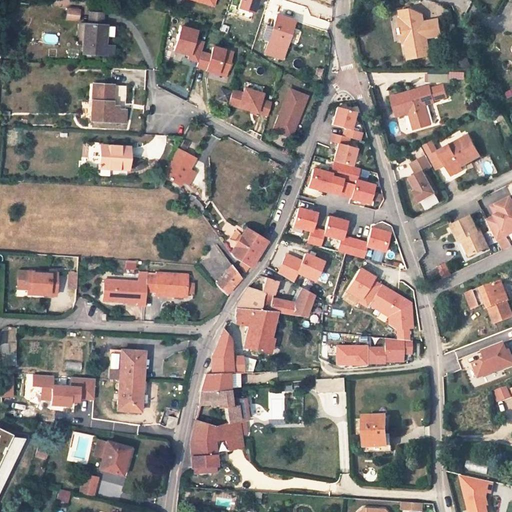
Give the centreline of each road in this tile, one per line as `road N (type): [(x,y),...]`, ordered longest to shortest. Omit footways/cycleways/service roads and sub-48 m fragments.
road 1 (unclassified): [(352,80),(428,326),(443,511)]
road 2 (residential): [(0,322),(212,333)]
road 3 (unclassified): [(212,333),(270,246),(299,169)]
road 4 (unclassified): [(168,511),(179,437),(212,333)]
road 5 (residential): [(166,113),(195,114),(299,169)]
